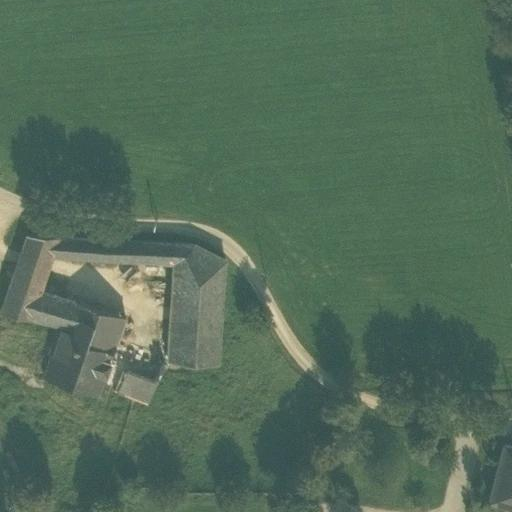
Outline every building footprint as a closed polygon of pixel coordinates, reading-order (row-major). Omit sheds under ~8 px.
[(51,256),(172,263),(173,242),(58,236),(56,236),(28,235),(26,234),(20,253),(51,258),(51,256)] [(192,243),(173,242),(172,263),(166,360),(218,363),(224,261),(223,261),(224,260),(192,243)] [(46,272),(51,258),(20,253),(15,267),(46,272)] [(40,290),(46,272),(15,267),(0,309),(0,312),(58,326),(60,319),(79,326),(72,347),(111,359),(117,337),(125,317),(40,290)] [(42,377),(97,396),(98,395),(96,394),(99,385),(103,375),(105,376),(109,364),(111,359),(72,347),(79,326),(60,319),(58,326),(51,347),(55,348),(53,354),(48,352),(47,353),(48,354),(51,355),(44,375),(42,375),(42,377)] [(109,364),(122,369),(156,382),(163,364),(163,361),(161,360),(120,344),(122,339),(117,337),(111,359),(109,364)] [(103,375),(99,385),(113,391),(122,369),(109,364),(105,376),(103,375)] [(147,404),(156,382),(122,369),(113,391),(147,404)] [(511,446),(503,444),(488,501),(511,506),(511,446)]
